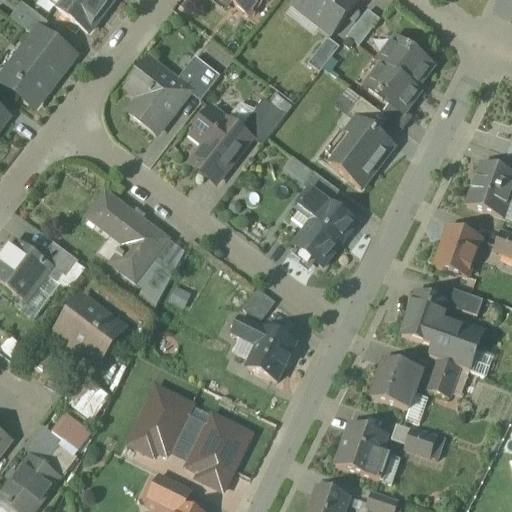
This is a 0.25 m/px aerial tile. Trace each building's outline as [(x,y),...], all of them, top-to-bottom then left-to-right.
[(93,38),(121,0),(68,0),(60,12),(75,23),(74,24),(93,38)] [(230,0),(250,15),(261,0),(230,0)] [(303,0),(296,9),(337,41),(363,7),(354,0),(303,0)] [(39,112),(78,62),(46,37),(53,27),(27,7),(14,23),(40,42),(6,87),(39,112)] [(352,43),(364,52),(384,25),(372,16),(352,43)] [(313,69),(324,78),(344,52),(332,43),(313,69)] [(421,95),(437,74),(417,59),(418,57),(414,54),(413,55),(399,45),(383,66),(387,69),(421,95)] [(200,63),(181,88),(194,97),(194,98),(205,107),(224,82),(200,63)] [(133,120),(160,141),(194,98),(194,97),(181,88),(152,66),(131,93),(146,104),(133,120)] [(410,118),(425,98),(421,95),(387,69),(371,91),(384,101),(383,102),(387,106),(388,104),(395,109),(409,119),(410,118)] [(268,104),(245,135),(256,143),(267,152),(290,121),(268,104)] [(361,125),(362,124),(382,139),(393,125),(387,120),(365,104),(353,119),(361,125)] [(408,136),(417,123),(410,118),(409,119),(395,109),(387,120),(408,136)] [(0,112),(0,139),(13,122),(0,112)] [(223,187),(256,143),(245,135),(231,124),(230,126),(215,114),(198,136),(213,147),(198,167),(223,187)] [(366,195),(398,152),(382,139),(362,124),(361,125),(351,139),(356,143),(335,171),(366,195)] [(507,225),(511,210),(511,178),(486,170),(471,212),(507,225)] [(314,197),(315,196),(334,211),(344,198),(319,178),(308,192),(314,197)] [(327,273),(360,230),(334,211),(315,196),(314,197),(302,213),(318,226),(299,251),(327,273)] [(172,245),(110,198),(91,223),(128,252),(115,270),(140,289),(172,245)] [(472,283),(486,246),(454,235),(440,272),(472,283)] [(511,260),(511,241),(506,239),(500,257),(511,260)] [(46,265),(21,246),(0,275),(0,284),(30,308),(56,273),(46,265)] [(58,249),(46,265),(56,273),(71,284),(83,268),(58,249)] [(164,272),(145,298),(162,311),(177,282),(164,272)] [(266,328),(280,309),(263,295),(248,315),(266,328)] [(453,311),(421,300),(406,341),(438,352),(434,364),(474,377),(486,343),(479,340),(476,346),(458,340),(457,345),(442,340),(453,311)] [(493,327),(498,312),(472,303),(467,318),(493,327)] [(103,368),(128,336),(86,304),(62,336),(103,368)] [(282,388),(301,349),(271,334),(270,335),(245,322),(237,340),(245,345),(261,353),(255,366),(251,373),(282,388)] [(255,366),(261,353),(245,345),(239,358),(255,366)] [(414,417),(428,378),(388,365),(381,385),(382,386),(376,404),(414,417)] [(454,405),(464,375),(443,368),(433,397),(454,405)] [(198,412),(206,397),(177,384),(170,398),(198,412)] [(96,426),(113,403),(89,385),(72,408),(96,426)] [(91,435),(64,415),(49,434),(42,428),(26,449),(61,475),(91,435)] [(227,480),(250,435),(214,417),(192,462),(227,480)] [(392,442),(355,429),(340,472),(385,487),(394,462),(386,459),(392,442)] [(435,465),(442,445),(401,431),(396,445),(411,451),(409,456),(435,465)] [(0,464),(14,446),(0,435),(0,464)] [(42,511),(64,484),(65,483),(49,471),(36,462),(3,506),(11,511),(42,511)] [(161,511),(169,511),(181,490),(157,479),(145,504),(161,511)] [(350,511),(354,503),(323,492),(316,511),(350,511)] [(401,511),(403,508),(376,499),(371,511),(401,511)]
